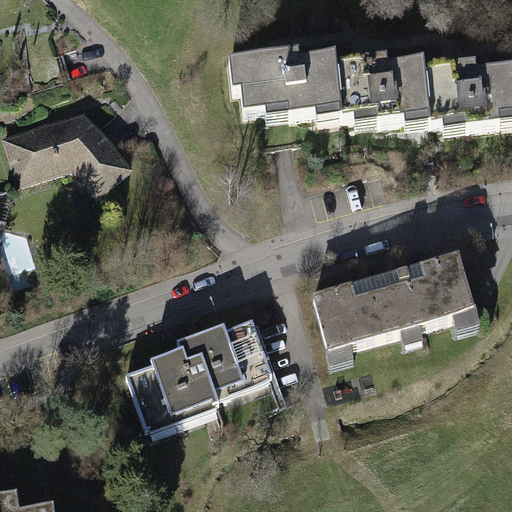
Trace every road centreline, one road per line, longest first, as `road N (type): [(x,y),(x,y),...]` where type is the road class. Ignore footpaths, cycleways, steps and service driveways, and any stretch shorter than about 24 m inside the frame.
road 1 (residential): [(511,208),(304,254),(0,366)]
road 2 (track): [(268,268),(238,256),(198,205),(112,52),(52,0)]
road 3 (track): [(314,422),(332,452),(394,511)]
